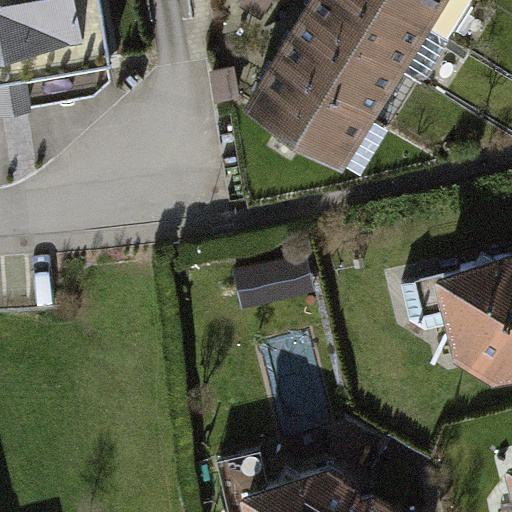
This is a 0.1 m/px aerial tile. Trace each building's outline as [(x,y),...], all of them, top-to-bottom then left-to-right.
[(103,0),(0,0),(0,85),(115,67),(103,0)] [(372,0),(323,0),(308,24),(404,83),(433,37),(372,0)] [(372,0),(433,37),(456,0),(372,0)] [(308,24),(280,70),(376,129),(404,83),(308,24)] [(280,70),(251,115),(347,175),(376,129),(280,70)] [(317,249),(245,265),(251,296),(324,280),(317,249)] [(464,365),(498,386),(511,383),(511,265),(442,279),(464,365)] [(251,511),(403,511),(340,472),(248,493),(251,511)]
